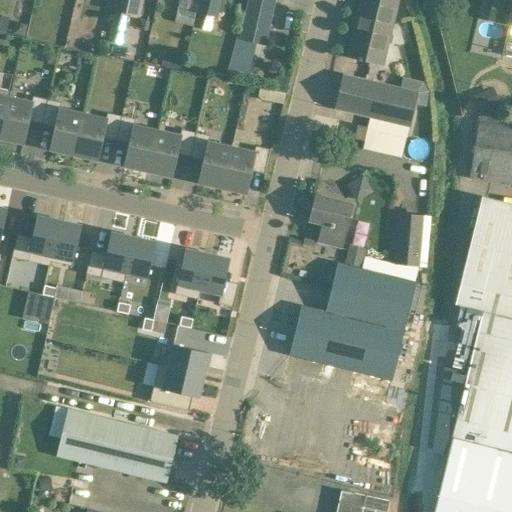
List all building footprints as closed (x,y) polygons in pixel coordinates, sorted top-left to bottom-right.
[(116,0),(115,7),(114,11),(107,40),(121,43),(128,14),(136,16),(139,0),(116,0)] [(218,19),(222,0),(199,0),(197,14),(218,19)] [(265,46),(275,0),(247,0),(240,37),(237,36),(231,58),(244,62),(250,42),(265,46)] [(397,0),(361,0),(348,56),(357,58),(356,60),(360,61),(361,59),(383,64),(388,43),(391,43),(393,34),(390,32),(397,0)] [(511,56),(511,3),(510,3),(497,0),(493,0),(490,19),(505,22),(509,23),(502,54),(511,56)] [(0,31),(6,33),(10,17),(0,14),(0,31)] [(28,24),(20,22),(14,26),(12,34),(25,37),(28,24)] [(182,60),(169,57),(167,66),(180,69),(182,60)] [(277,74),(273,90),(286,93),(290,77),(277,74)] [(418,94),(344,75),(336,109),(411,125),(418,94)] [(0,138),(9,97),(10,97),(11,91),(0,88),(0,138)] [(481,112),(495,106),(488,90),(475,95),(481,112)] [(32,102),(10,97),(9,97),(0,138),(24,143),(24,142),(28,121),(42,124),(48,99),(33,96),(32,102)] [(61,102),(48,99),(42,124),(56,127),(51,148),(50,149),(74,155),(83,114),(60,108),(61,102)] [(106,119),(83,114),(74,155),(98,160),(98,159),(103,138),(116,141),(122,116),(108,113),(106,119)] [(511,184),(511,119),(480,115),(470,178),(511,184)] [(136,119),(122,116),(116,141),(130,144),(125,165),(124,166),(148,171),(158,130),(134,125),(136,119)] [(368,127),(357,125),(354,139),(364,141),(368,127)] [(180,135),(158,130),(148,171),(172,177),(172,175),(177,154),(190,157),(196,133),(182,129),(180,135)] [(220,137),(269,149),(271,141),(222,129),(220,137)] [(210,136),(196,133),(190,157),(204,160),(199,181),(199,183),(222,188),(231,147),(208,142),(210,136)] [(254,152),(231,147),(222,188),(246,193),(246,192),(251,171),(264,174),(270,149),(256,146),(254,152)] [(355,174),(350,187),(367,194),(373,181),(355,174)] [(343,248),(353,203),(315,194),(308,221),(321,224),(317,241),(343,248)] [(455,304),(483,311),(452,437),(511,451),(511,339),(499,337),(509,296),(511,296),(511,209),(481,202),(455,304)] [(423,215),(398,213),(394,263),(419,266),(423,215)] [(17,234),(12,257),(49,266),(59,220),(37,215),(32,237),(17,234)] [(59,220),(49,266),(50,266),(51,262),(72,267),(82,225),(59,220)] [(91,251),(86,274),(123,282),(134,237),(111,232),(106,254),(91,251)] [(134,237),(123,282),(125,283),(127,273),(148,278),(156,242),(134,237)] [(345,265),(361,269),(366,249),(350,244),(345,265)] [(185,249),(175,294),(198,299),(208,254),(185,249)] [(208,254),(198,299),(199,299),(201,289),(220,294),(218,303),(233,307),(238,283),(225,280),(230,259),(208,254)] [(393,380),(416,284),(359,269),(338,264),(326,312),(301,306),(289,354),(393,380)] [(44,285),(42,294),(54,297),(56,288),(44,285)] [(29,293),(26,305),(52,310),(54,299),(29,293)] [(499,337),(511,339),(511,296),(509,296),(499,337)] [(157,300),(153,319),(154,320),(166,322),(171,302),(157,300)] [(119,302),(117,311),(128,314),(130,305),(119,302)] [(181,316),(179,325),(191,328),(193,319),(181,316)] [(144,318),(141,329),(150,331),(153,320),(144,318)] [(174,344),(168,367),(204,375),(209,353),(174,344)] [(159,364),(151,401),(189,410),(192,396),(199,397),(204,375),(168,367),(159,364)] [(61,438),(57,455),(166,482),(177,436),(69,409),(68,409),(61,438)] [(41,491),(53,489),(51,477),(39,479),(41,491)]
